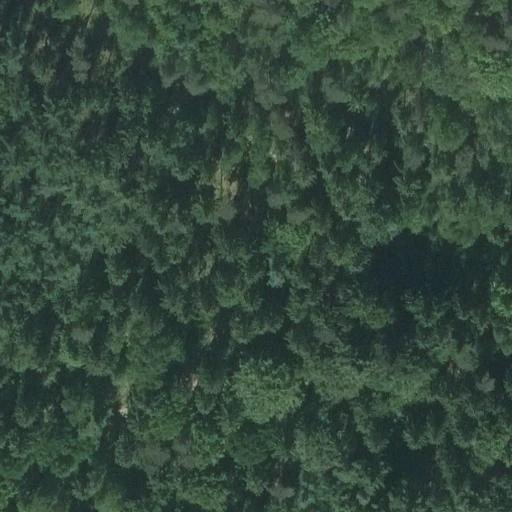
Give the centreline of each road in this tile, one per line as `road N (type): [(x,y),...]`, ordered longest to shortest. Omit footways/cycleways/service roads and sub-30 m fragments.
road 1 (track): [(511,317),(270,356),(0,458)]
road 2 (track): [(511,127),(320,0)]
road 3 (track): [(0,430),(112,511)]
